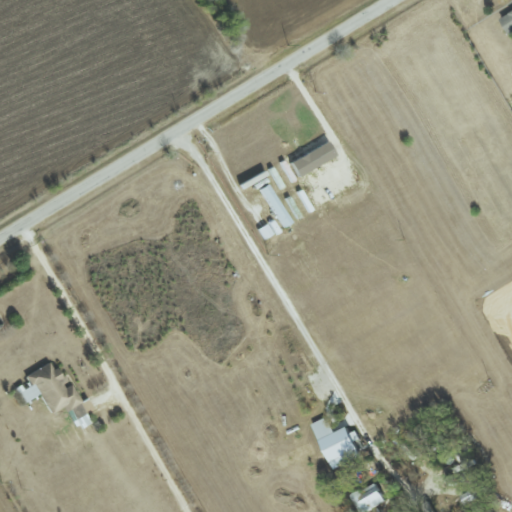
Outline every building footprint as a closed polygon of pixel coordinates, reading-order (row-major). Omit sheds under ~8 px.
[(511,12),(502,17),(510,33),(511,31),(511,12)] [(291,160),(297,174),(336,158),(330,143),(291,160)] [(283,227),(292,222),(268,184),(259,189),(283,227)] [(40,394),(51,414),(64,407),(76,429),(90,421),(86,414),(94,409),(88,398),(81,402),(70,382),(66,385),(53,361),(25,376),(30,384),(18,390),(25,403),(40,394)] [(314,425),(335,470),(364,457),(357,442),(360,441),(353,426),(337,434),(329,418),(314,425)] [(361,511),(365,511),(388,504),(381,484),(355,494),(361,511)]
